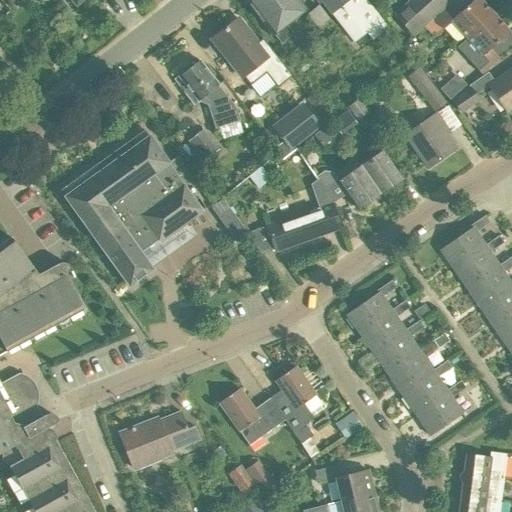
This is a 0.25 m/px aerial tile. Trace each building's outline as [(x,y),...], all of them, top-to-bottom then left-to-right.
[(304,11),(295,0),(243,0),(271,36),(304,11)] [(387,28),(365,0),(318,0),(330,15),(331,14),(353,42),(365,33),(371,40),(387,28)] [(432,19),(451,2),(448,0),(408,0),(392,15),(412,37),(432,19)] [(432,19),(442,29),(450,21),(467,39),(493,15),(479,0),(473,0),(460,12),(451,2),(432,19)] [(321,32),(332,23),(318,5),(306,14),(321,32)] [(481,74),(498,59),(490,50),(509,33),(493,15),(467,39),(483,57),(473,66),(481,74)] [(242,78),(268,57),(238,20),(216,38),(226,51),(230,59),(228,61),(242,78)] [(219,85),(200,60),(189,69),(185,68),(180,72),(180,76),(179,77),(188,89),(184,92),(194,105),(203,98),(209,106),(217,129),(240,121),(235,108),(218,86),(219,85)] [(511,70),(489,87),(506,112),(511,107),(511,70)] [(433,112),(447,102),(426,74),(412,84),(433,112)] [(448,81),(440,89),(450,100),(458,92),(448,81)] [(460,114),(479,101),(470,87),(451,100),(460,114)] [(357,121),(369,112),(359,98),(346,107),(357,121)] [(305,107),(275,131),(290,151),(321,127),(305,107)] [(428,168),(456,149),(442,129),(445,127),(436,114),(405,135),(428,168)] [(212,168),(224,159),(217,150),(219,149),(203,129),(187,141),(203,162),(205,160),(212,168)] [(183,186),(167,165),(169,164),(149,137),(65,198),(103,251),(105,250),(110,256),(108,257),(129,287),(153,270),(141,253),(158,241),(160,244),(203,212),(184,185),(183,186)] [(360,166),(380,195),(402,180),(382,151),(360,166)] [(260,166),(248,176),(258,189),(271,179),(260,166)] [(358,211),(380,195),(360,166),(338,182),(332,172),(323,171),(315,177),(317,179),(318,179),(334,202),(346,194),(358,211)] [(332,204),(334,202),(318,179),(317,179),(310,184),(319,208),(266,227),(274,251),(341,229),(332,204)] [(229,208),(217,216),(236,243),(248,234),(229,208)] [(452,269),(485,246),(476,233),(490,223),(485,216),(471,226),(473,228),(440,251),(452,269)] [(39,273),(11,236),(0,243),(0,453),(4,451),(12,465),(9,466),(14,474),(7,480),(23,503),(28,500),(31,507),(24,511),(94,511),(55,440),(53,441),(46,427),(59,421),(57,417),(56,416),(55,415),(54,414),(53,413),(51,413),(50,413),(48,413),(47,413),(46,414),(40,417),(33,403),(36,402),(36,400),(36,397),(36,393),(35,390),(34,387),(33,384),(30,381),(28,378),(25,377),(22,375),(21,374),(0,385),(0,354),(84,309),(64,273),(70,270),(74,277),(76,276),(70,265),(69,264),(68,263),(66,262),(65,262),(63,261),(62,261),(60,262),(59,262),(39,273)] [(466,289),(499,266),(490,253),(504,243),(499,236),(485,246),(452,269),(466,289)] [(480,309),(511,286),(511,284),(504,273),(511,266),(511,257),(499,266),(466,289),(480,309)] [(359,333),(392,310),(383,297),(396,288),(392,281),(378,291),(379,292),(347,315),(359,333)] [(231,305),(237,297),(222,286),(216,293),(231,305)] [(494,329),(511,316),(511,286),(480,309),(494,329)] [(373,353),(405,330),(396,317),(410,307),(405,301),(392,310),(359,333),(373,353)] [(430,313),(424,304),(413,311),(419,321),(430,313)] [(508,349),(511,346),(511,316),(494,329),(508,349)] [(387,373),(420,351),(410,337),(424,328),(419,321),(405,330),(373,353),(387,373)] [(445,334),(434,342),(438,348),(439,349),(450,341),(445,334)] [(400,393),(433,370),(424,357),(438,348),(434,342),(433,341),(420,351),(387,373),(400,393)] [(415,413),(447,391),(438,377),(452,368),(447,361),(433,370),(400,393),(415,413)] [(284,420),(300,444),(312,436),(304,424),(313,418),(303,404),(316,395),(295,365),(274,380),(281,390),(269,398),(284,420)] [(461,381),(447,391),(415,413),(430,436),(463,413),(452,398),(466,388),(461,381)] [(284,420),(269,398),(254,409),(239,388),(219,403),(239,432),(249,446),(284,420)] [(345,439),(362,427),(351,412),(334,424),(345,439)] [(187,429),(181,414),(159,422),(158,419),(118,435),(132,469),(171,453),(170,449),(198,438),(193,427),(187,429)] [(463,477),(503,482),(506,453),(490,451),(489,457),(466,454),(463,477)] [(261,493),(274,484),(258,460),(245,469),(261,493)] [(244,497),(257,488),(240,464),(227,474),(244,497)] [(341,501),(374,493),(369,470),(341,477),(338,465),(314,470),(317,483),(335,479),(341,501)] [(500,504),(503,482),(463,477),(461,500),(500,504)] [(379,511),(374,493),(341,501),(327,504),(328,511),(379,511)] [(239,511),(262,511),(261,511),(268,506),(262,496),(239,511)] [(499,511),(500,504),(461,500),(459,511),(499,511)]
